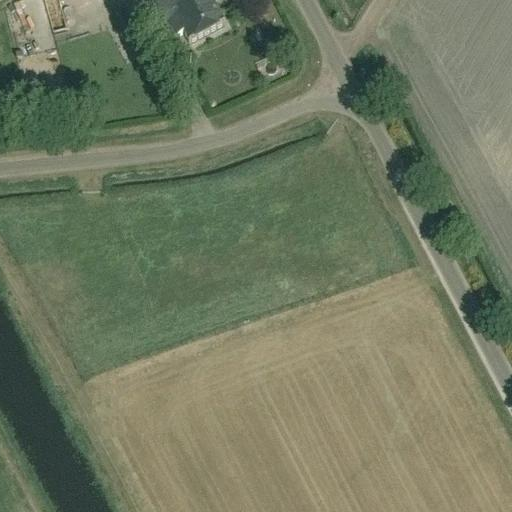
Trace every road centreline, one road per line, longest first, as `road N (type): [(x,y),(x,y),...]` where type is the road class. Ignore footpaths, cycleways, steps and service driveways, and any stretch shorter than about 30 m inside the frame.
road 1 (unclassified): [(0,170),(225,142),(350,82)]
road 2 (unclassified): [(511,381),(350,82)]
road 3 (track): [(0,264),(131,511)]
